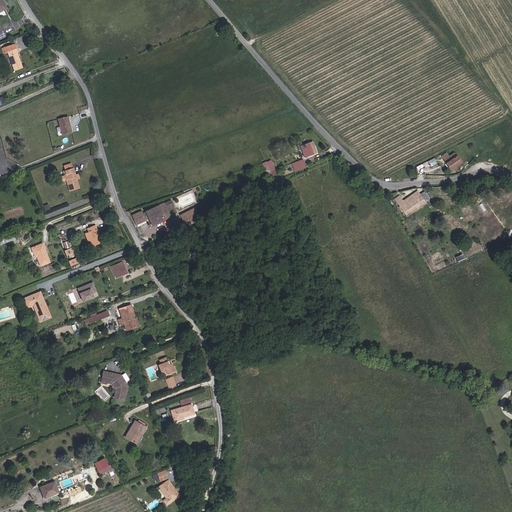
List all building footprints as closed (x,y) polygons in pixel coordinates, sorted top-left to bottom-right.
[(16,44),(2,49),(3,54),(7,52),(14,71),(23,68),(17,52),(19,51),(16,44)] [(69,132),(66,118),(56,120),(60,134),(69,132)] [(304,157),(313,154),(310,143),(300,146),(304,157)] [(450,170),(461,162),(457,156),(456,157),(454,153),(449,157),(446,152),(441,156),(447,163),(446,163),(450,170)] [(295,172),(306,168),(303,159),(292,163),(295,172)] [(271,172),(271,170),(268,163),(267,162),(263,163),(268,175),(272,173),(271,172)] [(76,176),(73,168),(65,171),(66,174),(65,175),(65,176),(67,180),(70,191),(80,188),(77,180),(80,179),(79,175),(76,176)] [(406,216),(425,203),(418,192),(404,202),(403,200),(398,203),(406,216)] [(155,224),(170,218),(164,204),(146,212),(149,217),(152,216),(155,224)] [(197,215),(194,209),(181,215),(184,221),(197,215)] [(137,224),(145,221),(141,212),(133,215),(135,220),(132,221),(134,225),(136,224),(137,224)] [(100,242),(98,236),(94,226),(88,229),(89,232),(86,234),(90,246),(100,242)] [(40,266),(49,262),(42,244),(32,248),(35,257),(37,256),(40,266)] [(73,247),(64,249),(66,255),(74,253),(73,247)] [(455,264),(465,259),(463,254),(453,258),(455,264)] [(117,265),(116,264),(111,266),(116,278),(127,273),(122,263),(117,265)] [(92,294),(96,292),(93,282),(78,288),(83,301),(93,297),(92,294)] [(23,299),(25,302),(41,295),(40,292),(23,299)] [(40,321),(51,317),(41,295),(25,302),(27,308),(33,305),(40,321)] [(133,316),(135,316),(131,305),(119,309),(122,318),(118,320),(120,325),(124,323),(127,330),(137,326),(134,319),(133,316)] [(86,324),(109,315),(107,310),(83,319),(86,324)] [(170,364),(169,365),(167,361),(166,357),(159,360),(161,364),(158,365),(161,373),(166,371),(168,375),(176,371),(174,368),(173,368),(171,364),(170,364)] [(115,375),(114,374),(103,372),(102,378),(100,377),(99,382),(101,382),(101,383),(106,384),(109,381),(113,384),(116,388),(114,399),(125,401),(128,387),(122,376),(118,375),(117,376),(115,375)] [(168,388),(176,385),(173,376),(165,380),(168,388)] [(178,390),(176,385),(168,388),(170,393),(178,390)] [(146,402),(152,400),(149,391),(143,393),(146,402)] [(183,417),(194,414),(191,405),(171,411),(174,421),(183,418),(183,417)] [(110,424),(110,423),(116,420),(115,417),(109,419),(108,418),(105,419),(107,425),(110,424)] [(134,421),(125,437),(136,444),(146,427),(143,426),(145,424),(138,420),(137,422),(134,421)] [(109,465),(108,466),(104,459),(95,464),(100,474),(108,470),(111,469),(109,465)] [(156,477),(163,475),(161,468),(154,471),(156,477)] [(169,489),(171,488),(166,480),(156,485),(163,498),(166,502),(174,498),(169,489)] [(44,498),(58,492),(54,482),(41,487),(43,492),(42,493),(44,498)]
